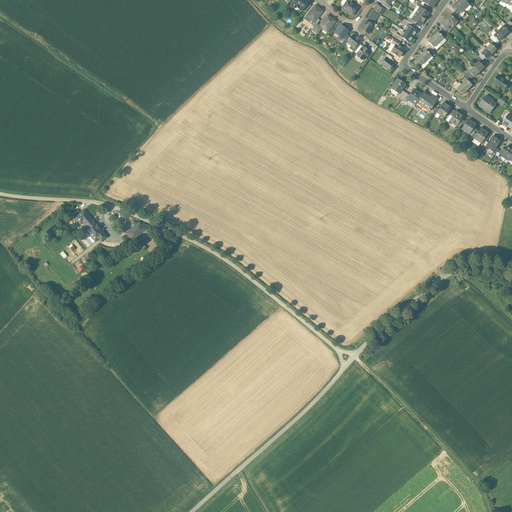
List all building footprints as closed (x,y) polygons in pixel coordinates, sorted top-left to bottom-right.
[(309,2),(307,0),(295,0),(294,2),(294,1),(291,5),(295,8),(296,6),(302,11),(308,4),(309,2)] [(466,2),(463,0),(458,0),(456,2),(464,9),(468,4),(466,2)] [(351,3),(347,1),(342,8),(353,15),(358,8),(351,3)] [(421,4),(418,2),(416,5),(420,8),(424,10),(426,7),(423,5),(421,4)] [(464,9),(456,2),(452,7),(456,12),(459,14),(464,9)] [(308,4),(302,11),(305,13),(311,6),(308,4)] [(380,15),(384,9),(376,4),(372,10),(380,15)] [(315,5),(304,19),(307,21),(309,19),(314,22),(314,23),(317,19),(323,12),(320,9),(319,10),(318,8),(315,5)] [(424,10),(420,8),(416,14),(424,20),(428,14),(424,10)] [(372,11),(367,17),(374,22),(379,15),(372,11)] [(424,20),(416,14),(412,20),(411,20),(416,23),(420,26),(424,20)] [(459,18),(455,14),(452,17),(453,18),(457,23),(460,20),(459,18)] [(319,26),(321,28),(324,31),(325,29),(328,31),(335,22),(327,15),(319,26)] [(452,17),(450,15),(445,20),(450,25),(453,27),(457,23),(453,18),(452,17)] [(412,20),(409,18),(407,21),(412,24),(414,26),(416,23),(411,20),(412,20)] [(317,19),(314,23),(314,22),(311,26),(314,28),(317,24),(319,21),(317,19)] [(450,25),(445,20),(440,25),(442,26),(443,27),(442,27),(443,28),(445,30),(450,25)] [(373,26),(366,21),(361,29),(368,34),(373,26)] [(510,28),(503,21),(500,24),(503,26),(505,29),(506,29),(506,30),(507,31),(510,28)] [(314,28),(311,31),(316,34),(321,28),(319,26),(317,24),(314,28)] [(410,27),(407,25),(403,30),(413,37),(414,36),(416,33),(417,31),(410,27)] [(341,26),(335,33),(342,39),(346,34),(348,32),(341,26)] [(445,30),(443,28),(442,27),(443,27),(442,26),(439,29),(442,31),(446,35),(448,33),(445,30)] [(505,29),(503,26),(498,31),(503,37),(508,32),(507,31),(506,30),(506,29),(505,29)] [(413,37),(403,30),(399,36),(403,39),(409,43),(410,41),(413,37)] [(446,35),(442,31),(439,34),(440,35),(441,36),(443,38),(445,41),(448,38),(446,35)] [(503,37),(498,31),(493,36),(495,39),(496,39),(497,40),(498,42),(503,37)] [(399,36),(395,33),(393,37),(401,42),(403,39),(399,36)] [(439,34),(438,33),(437,33),(433,37),(438,43),(443,38),(441,36),(440,35),(439,34)] [(352,35),(347,42),(354,48),(358,43),(360,41),(358,40),(359,40),(356,38),(352,35)] [(438,43),(433,37),(432,37),(433,38),(428,42),(430,44),(430,45),(431,46),(431,45),(433,48),(434,48),(434,47),(438,43)] [(377,47),(372,42),(367,48),(368,48),(371,50),(374,53),(377,47)] [(358,43),(354,48),(352,50),(354,52),(360,45),(358,43)] [(398,46),(396,44),(395,45),(391,52),(399,57),(404,50),(398,46)] [(491,44),(486,49),(491,55),(496,50),(494,47),(493,46),(493,47),(491,44)] [(367,50),(363,47),(356,54),(364,60),(365,59),(367,57),(366,57),(370,52),(369,52),(367,50)] [(491,55),(486,49),(481,54),(483,56),(484,57),(485,58),(486,59),(491,55)] [(428,53),(425,51),(421,55),(420,55),(426,61),(428,63),(433,58),(431,56),(428,54),(429,53),(428,53)] [(426,61),(420,55),(421,56),(416,60),(418,62),(418,63),(419,63),(421,66),(421,65),(426,61)] [(390,61),(386,58),(385,58),(381,64),(389,71),(394,64),(390,61)] [(480,63),(478,62),(473,67),(479,72),(484,67),(481,65),(482,65),(481,64),(480,63)] [(473,67),(469,72),(471,74),(472,75),(473,76),(474,77),(479,72),(473,67)] [(469,72),(468,71),(465,74),(471,79),(473,76),(472,75),(471,74),(469,72)] [(510,83),(502,78),(501,78),(498,76),(493,83),(498,87),(499,86),(505,90),(510,83)] [(406,85),(397,79),(391,89),(399,94),(402,90),(406,85)] [(468,82),(466,80),(461,85),(467,90),(472,85),(469,83),(470,83),(469,82),(468,82)] [(467,90),(461,85),(461,86),(457,90),(459,92),(459,93),(460,93),(462,95),(467,90)] [(405,93),(402,90),(399,94),(397,97),(401,100),(405,93)] [(410,96),(407,99),(416,105),(417,103),(422,96),(421,96),(413,90),(410,96)] [(410,96),(405,93),(401,100),(405,102),(407,99),(410,96)] [(429,98),(423,93),(421,96),(422,96),(417,103),(428,110),(427,111),(428,112),(429,111),(430,111),(430,110),(429,110),(432,106),(433,107),(438,99),(431,95),(429,98)] [(490,99),(485,96),(479,106),(483,109),(484,108),(490,112),(489,113),(490,113),(495,104),(489,100),(490,99)] [(439,110),(436,113),(443,118),(448,112),(450,108),(443,103),(439,110)] [(463,116),(456,111),(455,112),(452,117),(449,121),(452,124),(451,126),(454,128),(456,126),(463,116)] [(511,129),(511,115),(509,114),(502,124),(511,130),(511,129)] [(471,121),(468,120),(462,129),(466,132),(467,131),(469,133),(469,134),(472,129),(476,124),(475,124),(475,125),(471,122),(471,121)] [(476,135),(473,138),(481,143),(484,139),(488,133),(480,128),(476,135)] [(500,141),(493,136),(486,147),(489,149),(490,148),(494,150),(494,151),(498,145),(500,141)] [(498,145),(494,151),(494,150),(492,153),(495,155),(501,147),(498,145)] [(511,156),(511,149),(508,146),(506,150),(503,154),(506,156),(505,158),(509,161),(511,156)] [(107,239),(84,210),(74,218),(81,227),(83,225),(91,235),(89,237),(96,244),(100,241),(102,243),(107,239)] [(149,236),(138,223),(125,233),(133,242),(139,237),(142,241),(149,236)]
